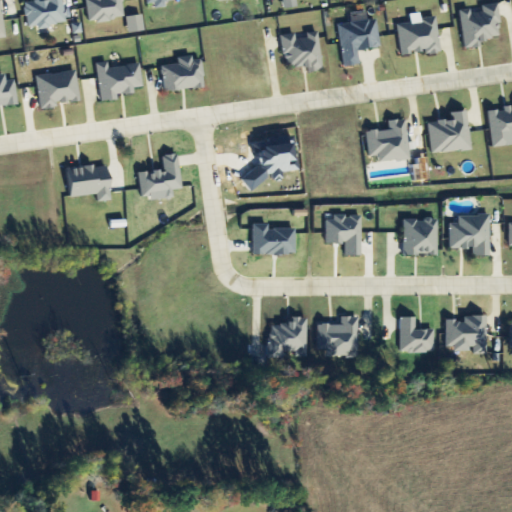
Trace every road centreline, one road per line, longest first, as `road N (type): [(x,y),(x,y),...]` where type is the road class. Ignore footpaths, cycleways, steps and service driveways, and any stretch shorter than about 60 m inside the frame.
road 1 (residential): [(0,144),(511,68)]
road 2 (residential): [(199,115),(228,278),(511,282)]
